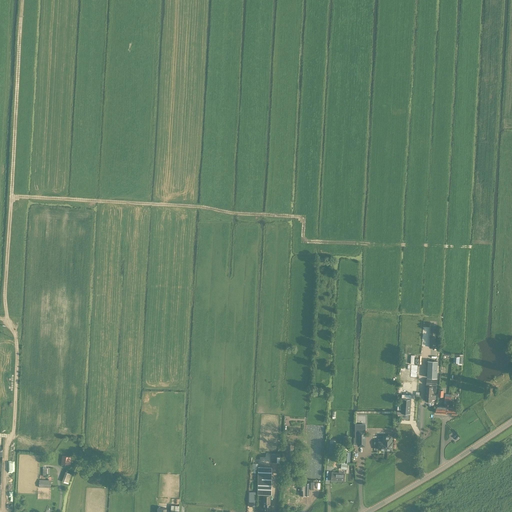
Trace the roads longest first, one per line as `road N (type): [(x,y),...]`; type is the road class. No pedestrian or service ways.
road 1 (track): [(10,199),(200,206),(300,217),(307,241),(484,249)]
road 2 (track): [(0,318),(7,322),(21,0)]
road 3 (track): [(7,322),(17,337),(17,365),(2,511)]
road 4 (tertiary): [(367,511),(511,421)]
